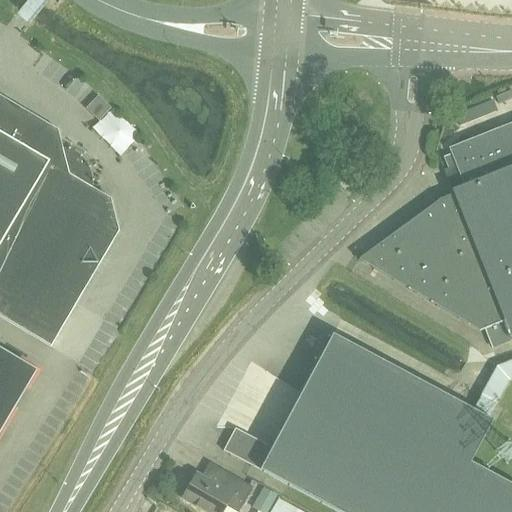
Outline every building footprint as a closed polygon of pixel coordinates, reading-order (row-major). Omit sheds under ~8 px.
[(0,316),(50,346),(118,231),(110,199),(92,188),(92,184),(92,179),(91,175),(89,170),(87,166),(82,159),(78,156),(75,153),(71,151),(66,149),(62,148),(57,130),(0,96),(0,316)] [(511,123),(449,149),(456,166),(443,171),(452,194),(439,200),(358,259),(479,332),(484,330),(492,349),(511,340),(511,360),(496,367),(473,411),(332,335),(271,448),(235,429),(223,451),(337,511),(511,511),(511,485),(470,463),(492,421),(489,419),(509,381),(511,379),(511,123)] [(336,182),(346,192),(355,184),(345,174),(336,182)] [(0,431),(36,371),(0,349),(0,431)] [(235,511),(238,511),(253,488),(228,474),(220,488),(196,474),(182,499),(204,511),(221,511),(225,506),(235,511)] [(314,511),(269,491),(259,511),(314,511)]
